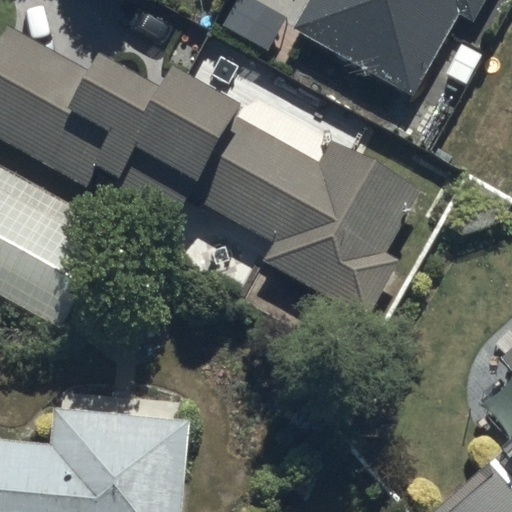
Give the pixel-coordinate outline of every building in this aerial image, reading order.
[(326,0),(303,46),(418,106),(460,27),(477,36),(495,0),(326,0)] [(95,97),(20,54),(0,88),(0,144),(95,199),(105,182),(122,192),(141,158),(203,193),(196,205),(285,256),(270,282),(367,337),(394,290),(380,282),(420,210),(338,163),(328,181),(177,95),(167,113),(106,78),(95,97)] [(114,251),(0,186),(0,287),(70,327),(114,251)] [(0,511),(186,511),(193,448),(63,434),(59,470),(0,463),(0,511)] [(511,511),(511,468),(459,511),(511,511)]
